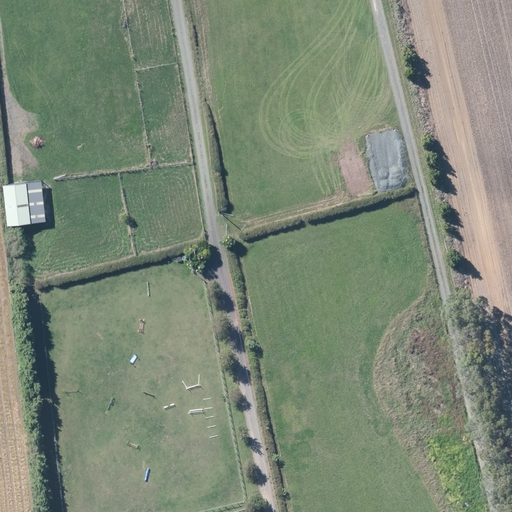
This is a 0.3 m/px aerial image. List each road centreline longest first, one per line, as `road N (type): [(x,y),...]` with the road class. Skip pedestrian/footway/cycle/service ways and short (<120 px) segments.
road 1 (unclassified): [(378,0),(496,511)]
road 2 (unknown): [(180,0),(269,511)]
